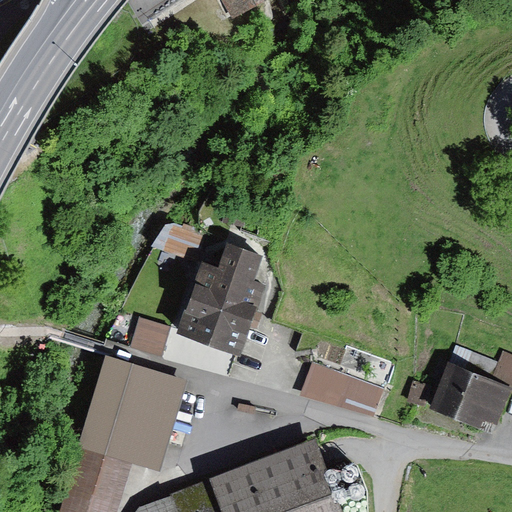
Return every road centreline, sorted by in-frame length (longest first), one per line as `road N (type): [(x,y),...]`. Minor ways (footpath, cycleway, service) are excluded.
road 1 (residential): [(511,459),(107,348)]
road 2 (primary): [(77,0),(0,123)]
